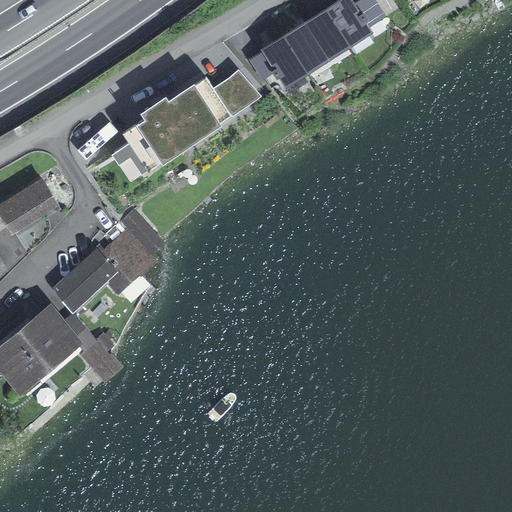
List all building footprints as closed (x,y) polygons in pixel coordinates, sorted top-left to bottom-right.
[(371,32),(350,0),(345,0),(321,16),(343,50),(371,32)] [(343,50),(321,16),(293,34),(315,68),(343,50)] [(315,68),(293,34),(265,52),(278,70),(288,86),(315,68)] [(278,70),(265,52),(251,61),(263,80),(278,70)] [(216,87),(206,73),(124,129),(131,140),(111,153),(132,184),(204,135),(260,97),(241,70),(216,87)] [(63,207),(47,180),(0,208),(0,216),(12,237),(63,207)] [(135,217),(56,289),(77,313),(114,279),(125,292),(168,253),(135,217)] [(48,304),(0,343),(0,384),(15,402),(82,345),(48,304)]
